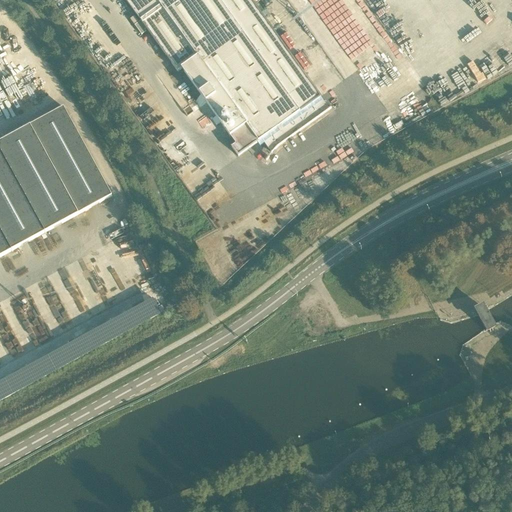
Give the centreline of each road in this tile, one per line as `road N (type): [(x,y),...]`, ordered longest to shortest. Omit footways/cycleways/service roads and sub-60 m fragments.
road 1 (secondary): [(0,462),(214,345),(381,222),(503,165)]
road 2 (unknown): [(93,0),(184,114),(244,168),(279,162),(322,137),(347,109),(341,75),(294,0)]
road 3 (track): [(25,0),(147,172),(213,325)]
road 4 (unclassified): [(307,511),(349,463),(401,434),(511,393)]
road 5 (track): [(174,511),(287,470),(327,486)]
